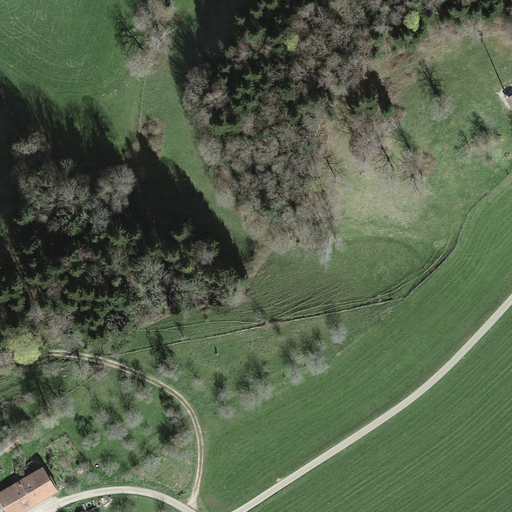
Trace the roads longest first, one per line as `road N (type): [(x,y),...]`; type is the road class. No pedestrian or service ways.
road 1 (unclassified): [(237,511),(407,400),(511,298)]
road 2 (track): [(188,511),(200,439),(180,397),(84,354),(0,359)]
road 3 (unclassified): [(189,511),(125,489),(70,498),(42,511)]
